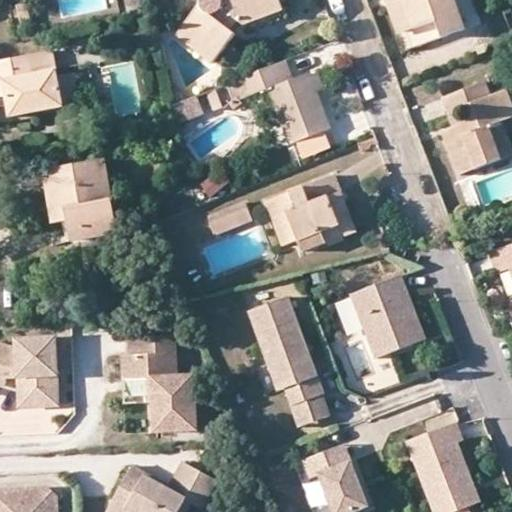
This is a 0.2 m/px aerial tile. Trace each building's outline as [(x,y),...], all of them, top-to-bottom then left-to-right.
[(214,64),(237,34),(228,29),(235,18),(242,23),(284,9),(280,0),(203,0),(203,5),(178,36),(214,64)] [(388,0),(407,49),(443,37),(437,22),(415,29),(403,0),(388,0)] [(403,0),(415,29),(437,22),(443,37),(465,28),(455,0),(403,0)] [(32,18),(28,3),(17,6),(22,21),(32,18)] [(286,16),(284,9),(242,23),(235,18),(228,29),(237,34),(286,16)] [(65,105),(54,50),(0,61),(0,97),(7,96),(12,115),(65,105)] [(289,59),(274,65),(283,84),(296,79),(289,59)] [(283,84),(274,65),(236,80),(243,99),(270,89),(291,144),(294,142),(328,129),(331,128),(318,93),(311,76),(310,73),(296,79),(283,84)] [(321,72),(311,76),(318,93),(327,89),(321,72)] [(443,98),(448,112),(462,107),(467,122),(454,127),(443,131),(460,175),(501,159),(490,127),(504,121),(511,118),(511,101),(508,90),(492,95),(486,82),(443,98)] [(182,92),(172,94),(174,104),(184,100),(182,92)] [(213,95),(173,106),(179,124),(218,113),(213,95)] [(448,112),(454,127),(467,122),(462,107),(448,112)] [(511,155),(511,142),(504,121),(490,127),(501,159),(511,155)] [(328,129),(294,142),(302,162),(336,148),(328,129)] [(72,222),(75,240),(119,232),(107,161),(47,171),(55,224),(72,222)] [(210,198),(231,189),(225,174),(203,183),(210,198)] [(303,252),(327,243),(323,233),(342,226),(330,196),(343,192),(337,175),(267,203),(283,245),(298,239),(303,252)] [(356,232),(343,192),(330,196),(342,226),(323,233),(327,243),(356,232)] [(254,221),(249,208),(211,222),(216,236),(254,221)] [(121,242),(119,232),(75,240),(77,249),(121,242)] [(511,245),(490,253),(498,277),(511,272),(511,245)] [(426,340),(411,301),(405,303),(401,293),(407,291),(401,275),(352,294),(377,359),(426,340)] [(411,301),(407,291),(401,293),(405,303),(411,301)] [(251,315),(274,375),(281,373),(288,392),(295,409),(326,398),(329,397),(292,300),(251,315)] [(175,334),(130,337),(131,352),(122,353),(123,377),(150,375),(153,431),(196,429),(193,373),(177,374),(175,334)] [(0,389),(7,391),(9,382),(19,381),(20,395),(21,412),(61,410),(57,342),(18,343),(18,353),(0,347),(0,389)] [(364,342),(346,349),(358,382),(376,376),(364,342)] [(281,395),(288,392),(281,373),(274,375),(281,395)] [(7,391),(20,395),(19,381),(9,382),(7,391)] [(334,419),(326,398),(295,409),(303,431),(334,419)] [(462,511),(472,508),(476,507),(464,473),(471,471),(462,445),(466,444),(459,425),(409,444),(435,511),(462,511)] [(346,448),(334,453),(341,470),(353,465),(346,448)] [(341,470),(334,453),(306,463),(313,482),(322,478),(334,511),(365,511),(370,510),(353,465),(341,470)] [(186,511),(191,503),(201,508),(216,480),(182,462),(169,487),(168,490),(144,477),(146,475),(131,468),(113,502),(132,511),(186,511)] [(483,504),(471,471),(464,473),(476,507),(483,504)] [(146,475),(144,477),(168,490),(169,487),(146,475)] [(0,510),(4,510),(4,511),(59,511),(59,496),(50,488),(0,490),(0,510)] [(132,511),(113,502),(108,511),(132,511)]
